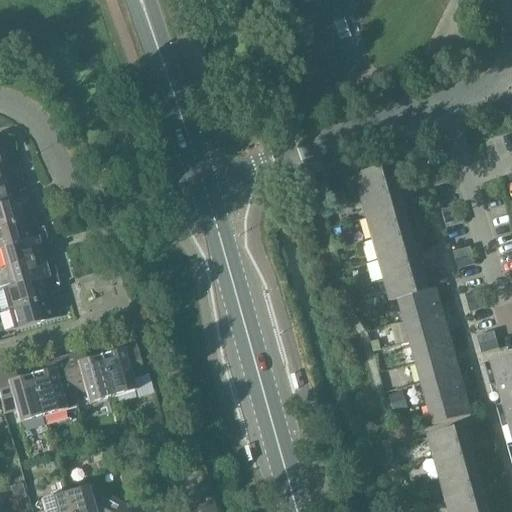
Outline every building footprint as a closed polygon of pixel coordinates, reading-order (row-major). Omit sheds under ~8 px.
[(0,185),(5,184),(2,173),(10,171),(7,162),(0,164),(0,185)] [(433,179),(450,174),(448,165),(431,170),(433,179)] [(362,198),(399,188),(393,166),(356,177),(362,198)] [(450,174),(433,179),(435,187),(453,182),(450,174)] [(0,206),(27,199),(24,190),(8,195),(5,184),(0,185),(0,206)] [(368,219),(405,209),(399,188),(362,198),(368,219)] [(29,209),(27,199),(0,206),(0,228),(24,222),(21,211),(29,209)] [(445,220),(462,215),(459,207),(442,212),(445,220)] [(374,240),(411,230),(405,209),(368,219),(374,240)] [(462,215),(445,220),(447,229),(464,224),(462,215)] [(0,249),(46,237),(44,228),(27,232),(24,222),(0,228),(0,250),(0,251),(0,249)] [(379,261),(417,250),(411,230),(374,240),(379,261)] [(43,259),(40,248),(49,245),(46,237),(0,249),(0,251),(6,269),(43,259)] [(456,262),(473,257),(471,248),(454,253),(456,262)] [(385,282),(423,271),(417,250),(379,261),(385,282)] [(473,257),(456,262),(459,270),(476,266),(473,257)] [(11,289),(57,276),(55,267),(46,269),(43,259),(6,269),(11,288),(11,289)] [(429,293),(428,292),(423,271),(385,282),(391,303),(399,301),(429,293)] [(8,311),(46,300),(43,289),(60,285),(57,276),(11,289),(11,288),(2,290),(8,311)] [(405,322),(442,312),(436,290),(428,292),(429,293),(399,301),(405,322)] [(468,304),(485,300),(483,291),(466,296),(468,304)] [(46,300),(8,311),(14,331),(60,318),(57,309),(49,311),(46,300)] [(485,300),(468,304),(471,313),(488,308),(485,300)] [(361,302),(352,304),(354,313),(364,311),(362,301),(361,302)] [(411,343),(448,332),(442,312),(405,322),(411,343)] [(417,364),(454,353),(448,332),(411,343),(417,364)] [(480,346),(497,341),(495,332),(477,337),(480,346)] [(101,356),(112,398),(136,391),(133,378),(144,375),(134,338),(113,344),(115,352),(101,356)] [(497,341),(480,346),(482,354),(500,350),(497,341)] [(84,352),(64,358),(74,395),(85,392),(88,404),(112,398),(101,356),(86,361),(84,352)] [(422,385),(460,374),(454,353),(417,364),(422,385)] [(493,386),(498,385),(511,381),(511,357),(492,363),(494,370),(489,372),(493,386)] [(78,407),(74,395),(64,358),(43,364),(46,372),(31,376),(43,417),(78,407)] [(31,376),(17,380),(15,372),(0,375),(0,399),(4,415),(16,411),(19,424),(43,417),(31,376)] [(428,405),(466,395),(460,374),(422,385),(428,405)] [(511,381),(498,385),(493,386),(497,401),(502,399),(504,406),(511,403),(511,381)] [(403,394),(390,397),(394,413),(407,409),(403,394)] [(428,405),(434,427),(472,417),(466,395),(428,405)] [(505,428),(510,426),(511,425),(511,403),(504,406),(506,412),(501,413),(505,428)] [(429,438),(435,460),(472,449),(466,427),(429,438)] [(441,480),(478,470),(472,449),(435,460),(441,480)] [(478,470),(441,480),(447,501),(484,491),(478,470)] [(166,480),(160,491),(169,495),(175,485),(166,480)] [(65,494),(69,511),(129,511),(131,510),(107,496),(92,500),(89,488),(65,494)] [(449,511),(487,511),(490,511),(484,491),(447,501),(449,511)] [(69,511),(65,494),(41,501),(44,511),(69,511)] [(157,497),(153,503),(162,508),(166,501),(157,497)]
